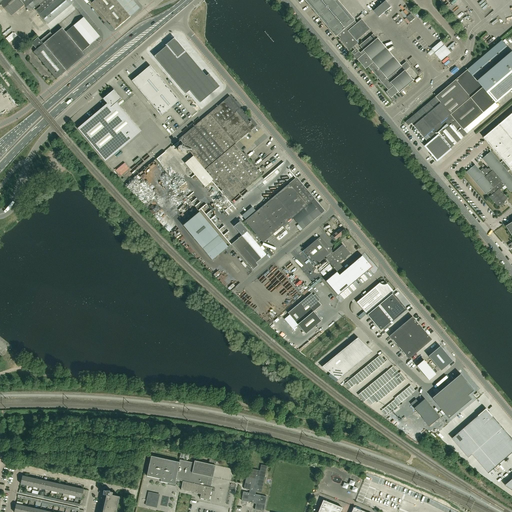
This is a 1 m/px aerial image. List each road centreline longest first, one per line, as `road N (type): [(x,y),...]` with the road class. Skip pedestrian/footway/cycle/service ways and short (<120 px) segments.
road 1 (track): [(0,373),(23,368),(234,402),(338,429),(432,472)]
road 2 (unclassified): [(511,271),(285,0)]
road 3 (unclassified): [(176,19),(40,140),(12,206),(0,214)]
road 4 (primary): [(0,167),(174,10)]
road 5 (primary): [(174,10),(130,35),(0,150)]
road 6 (unclassified): [(386,268),(348,299),(347,312),(424,386),(463,359)]
road 7 (unclassified): [(336,207),(233,86)]
road 8 (track): [(147,454),(53,444),(9,448),(0,458)]
road 9 (unclassified): [(126,176),(233,86)]
road 10 (unclassified): [(236,290),(336,207)]
